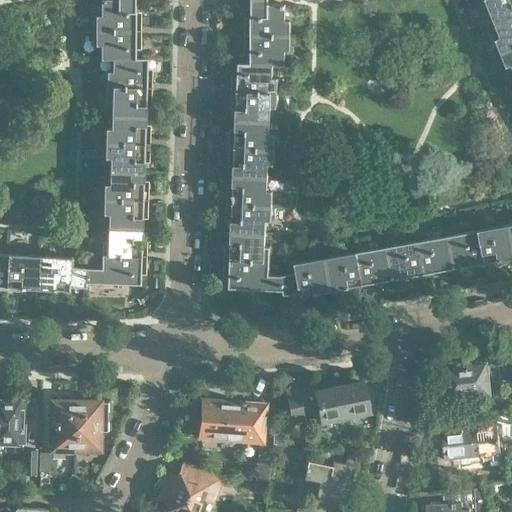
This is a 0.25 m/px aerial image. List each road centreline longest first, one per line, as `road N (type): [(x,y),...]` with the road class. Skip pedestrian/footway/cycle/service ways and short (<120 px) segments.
road 1 (residential): [(183,345),(194,0)]
road 2 (residential): [(183,345),(414,326)]
road 3 (residential): [(386,511),(414,326)]
road 4 (residential): [(0,345),(183,345)]
road 5 (residential): [(108,511),(183,345)]
